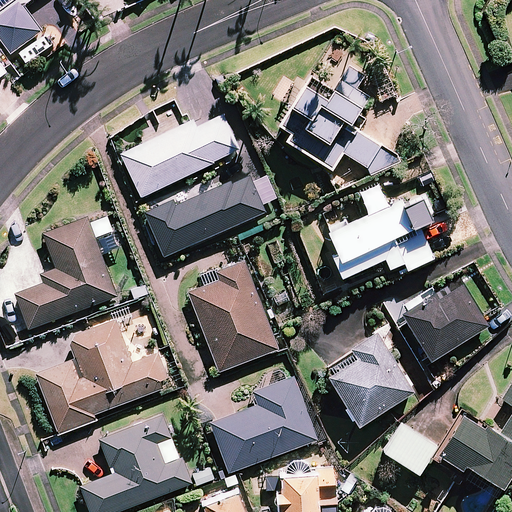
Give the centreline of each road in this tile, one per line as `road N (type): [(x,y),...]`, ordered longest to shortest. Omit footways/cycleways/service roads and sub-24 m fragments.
road 1 (residential): [(0,177),(70,106),(124,67),(266,0)]
road 2 (residential): [(415,0),(511,218)]
